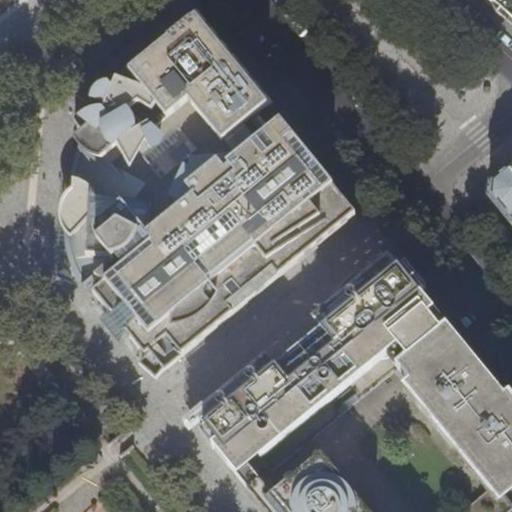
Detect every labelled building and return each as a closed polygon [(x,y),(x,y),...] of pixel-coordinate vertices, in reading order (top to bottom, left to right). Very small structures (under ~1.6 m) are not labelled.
[(511,0),(486,0),(502,14),(511,22),(511,0)] [(139,93),(112,84),(111,90),(111,91),(113,93),(98,104),(83,116),(78,118),(74,121),(76,124),(83,131),(72,140),(74,145),(79,151),(84,155),(82,165),(80,175),(77,194),(75,197),(72,206),(71,213),(71,222),(73,232),(76,238),(76,246),(78,262),(84,281),(91,300),(100,311),(122,338),(146,366),(151,372),(157,380),(167,371),(194,349),(224,325),(271,286),(330,237),(355,216),(319,172),(287,132),(258,97),(242,78),(213,42),(196,21),(127,78),(139,93)] [(88,104),(84,113),(78,118),(83,116),(98,104),(113,93),(111,91),(111,90),(106,84),(99,89),(95,94),(88,104)] [(499,211),(511,225),(511,166),(491,183),(489,199),(499,211)] [(76,246),(76,238),(73,232),(71,222),(72,206),(75,197),(77,194),(80,175),(74,174),(69,174),(65,213),(60,262),(70,262),(78,262),(76,246)] [(260,483),(245,466),(374,361),(377,361),(388,359),(397,371),(448,329),(400,270),(398,268),(383,281),(378,276),(365,287),(328,319),(294,348),(258,379),(222,411),(203,426),(198,431),(230,469),(248,493),(260,483)] [(466,352),(448,329),(397,371),(499,496),(511,485),(511,407),(500,393),(466,352)] [(271,497),(260,483),(248,493),(254,499),(264,511),(366,511),(321,456),(271,497)]
